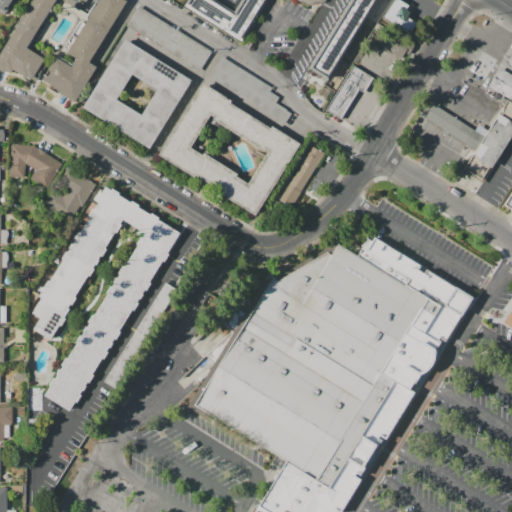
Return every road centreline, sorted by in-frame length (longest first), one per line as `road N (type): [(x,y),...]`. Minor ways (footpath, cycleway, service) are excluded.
road 1 (residential): [(374,154),(335,204),(267,248),(0,96)]
road 2 (residential): [(511,239),(355,145),(309,112),(281,78),(154,0)]
road 3 (residential): [(462,0),(374,154)]
